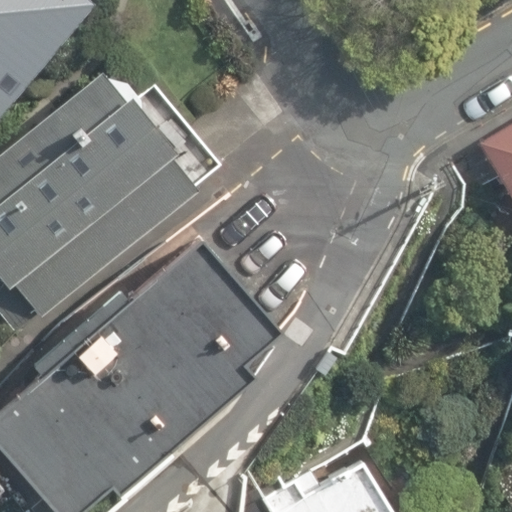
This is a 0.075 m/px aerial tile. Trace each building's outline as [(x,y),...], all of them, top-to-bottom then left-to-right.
[(0,0),(0,93),(82,0),(0,0)] [(207,182),(116,57),(0,141),(0,294),(18,319),(207,182)] [(511,127),(482,146),(511,194),(511,127)] [(281,329),(198,235),(0,408),(0,444),(59,511),(76,511),(110,482),(119,493),(256,372),(246,360),(281,329)] [(511,453),(491,466),(511,503),(511,453)] [(397,511),(363,456),(320,482),(312,468),(263,497),(272,511),(397,511)]
